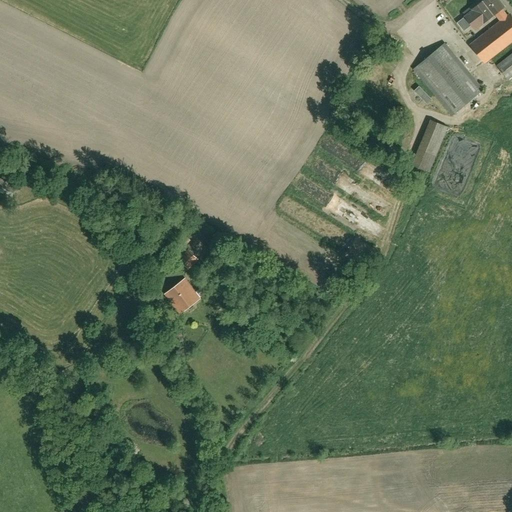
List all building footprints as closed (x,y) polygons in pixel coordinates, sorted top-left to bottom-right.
[(504,7),(498,0),(484,0),(479,4),(490,18),(495,14),(501,21),(507,17),(502,9),(504,7)] [(476,5),(465,13),(466,16),(465,16),(475,29),(490,18),(479,4),(477,6),(476,5)] [(501,21),(487,32),(471,45),(485,63),(511,41),(511,17),(510,15),(507,17),(501,21)] [(483,89),(445,44),(414,70),(452,115),(483,89)] [(511,54),(497,66),(508,80),(511,77),(511,54)] [(425,104),(430,99),(417,85),(411,89),(425,104)] [(409,166),(428,172),(445,126),(426,119),(409,166)] [(12,177),(17,166),(5,162),(0,173),(12,177)] [(26,182),(45,188),(48,176),(30,170),(26,182)] [(0,179),(0,195),(9,199),(15,187),(0,179)] [(198,260),(188,250),(179,260),(189,270),(198,260)] [(182,311),(199,298),(185,280),(168,293),(182,311)]
